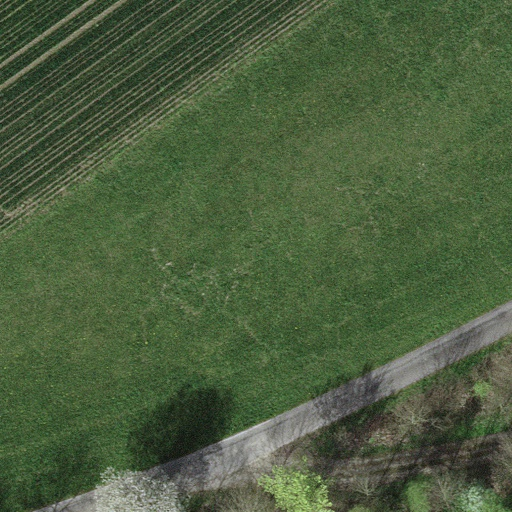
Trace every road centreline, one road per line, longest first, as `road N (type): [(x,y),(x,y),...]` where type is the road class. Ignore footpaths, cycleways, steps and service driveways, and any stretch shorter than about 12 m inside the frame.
road 1 (track): [(157,511),(511,371)]
road 2 (track): [(511,437),(254,473)]
